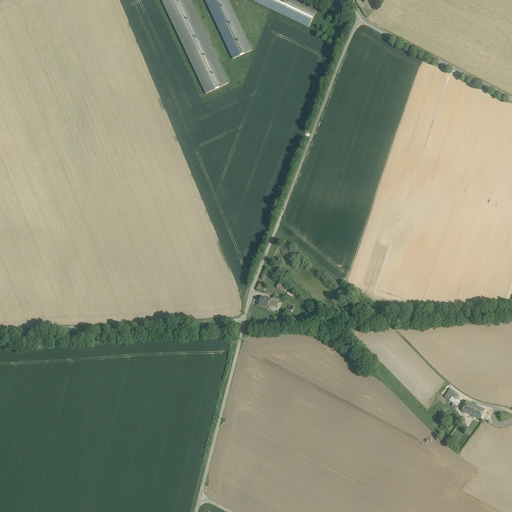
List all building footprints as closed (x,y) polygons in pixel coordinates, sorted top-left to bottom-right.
[(160,0),(206,94),(229,83),(188,0),(160,0)] [(205,0),(233,59),(251,51),(227,0),(205,0)] [(316,12),(290,0),(252,0),(309,27),(316,12)] [(267,299),(261,297),(259,305),(267,308),(270,299),(267,298),(267,299)] [(452,391),(445,398),(453,403),(451,405),(456,409),(462,400),(457,397),(458,395),(452,391)] [(473,416),(477,407),(470,404),(466,412),(473,416)] [(480,419),(484,410),(477,407),(473,416),(480,419)]
